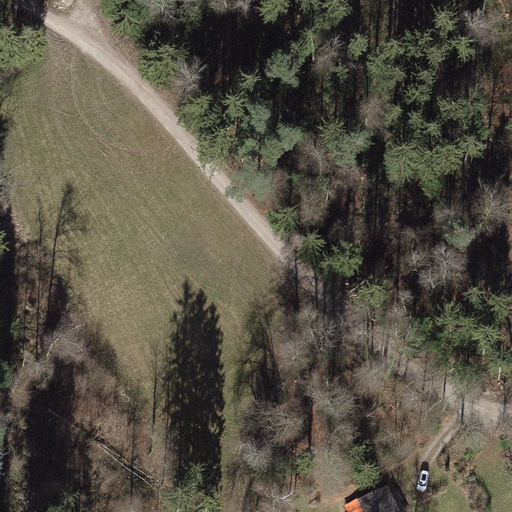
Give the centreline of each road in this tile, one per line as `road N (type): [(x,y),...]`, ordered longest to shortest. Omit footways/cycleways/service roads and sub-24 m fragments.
road 1 (track): [(36,0),(137,87),(315,289),(434,391),(511,412)]
road 2 (track): [(315,289),(240,466),(230,511)]
